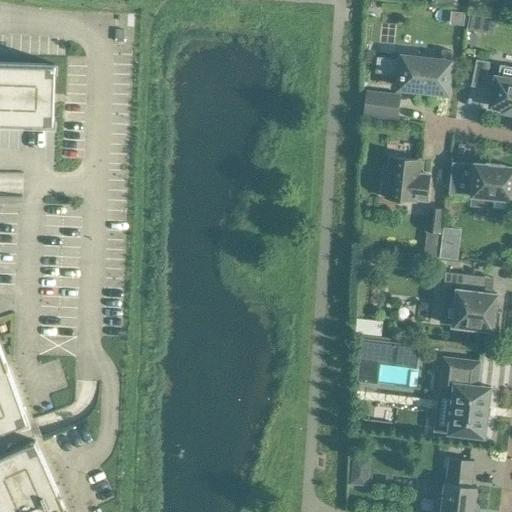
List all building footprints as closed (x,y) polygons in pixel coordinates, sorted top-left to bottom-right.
[(447,92),(451,50),(441,49),(440,59),(403,55),(402,60),(398,59),(398,58),(397,58),(395,74),(396,74),(397,73),(401,73),(399,87),(416,89),(430,91),(430,90),(447,92)] [(488,62),(477,60),(472,85),(484,87),(484,86),(493,88),(490,105),(503,108),(503,110),(511,111),(511,66),(500,64),(498,76),(495,75),(495,77),(486,75),(488,62)] [(0,121),(53,123),(55,64),(0,62),(0,121)] [(396,119),(399,94),(367,90),(364,115),(396,119)] [(427,199),(430,179),(417,177),(419,158),(391,155),(389,171),(385,170),(383,182),(388,183),(386,198),(414,201),(415,198),(427,199)] [(511,195),(511,166),(502,166),(503,164),(488,163),(487,164),(475,163),(475,165),(453,162),(450,192),(472,194),(471,204),(488,206),(490,196),(511,199),(511,195)] [(440,232),(442,208),(428,207),(426,230),(440,232)] [(483,292),(485,276),(446,272),(440,322),(453,324),(493,329),(493,325),(499,326),(501,310),(495,309),(497,293),(483,292)] [(370,319),(357,318),(355,332),(368,334),(370,319)] [(397,361),(399,343),(364,339),(361,357),(397,361)] [(0,431),(28,421),(0,345),(0,431)] [(453,391),(448,432),(484,436),(490,386),(477,385),(480,361),(444,357),(440,390),(453,391)] [(67,511),(35,440),(0,455),(0,507),(2,511),(67,511)] [(473,511),(477,486),(471,485),(474,460),(449,457),(446,482),(444,482),(442,498),(439,498),(436,500),(435,511),(473,511)] [(358,460),(358,489),(375,489),(374,460),(358,460)]
